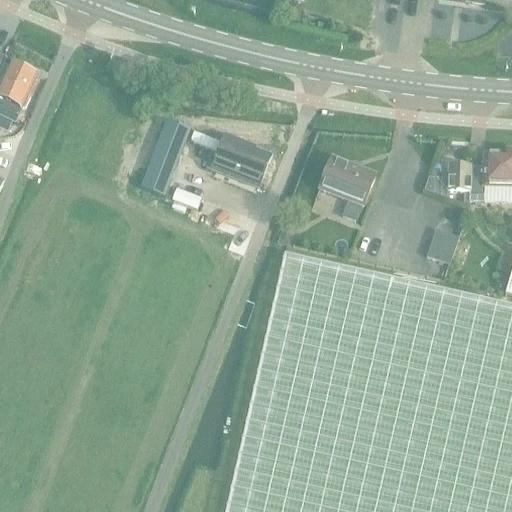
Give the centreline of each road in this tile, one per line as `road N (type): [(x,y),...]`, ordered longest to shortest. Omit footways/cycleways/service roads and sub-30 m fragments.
road 1 (secondary): [(511,96),(317,74),(84,3)]
road 2 (unclassified): [(0,205),(84,3)]
